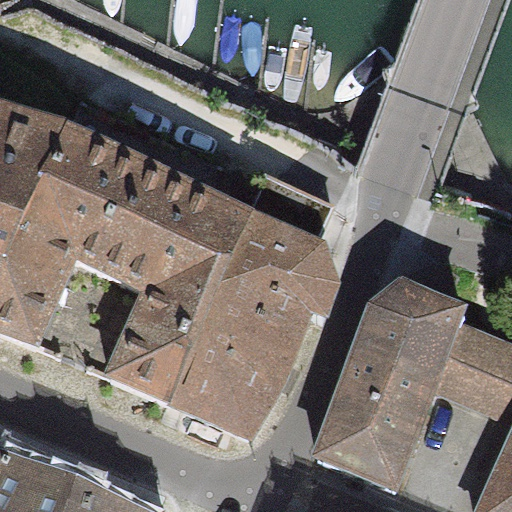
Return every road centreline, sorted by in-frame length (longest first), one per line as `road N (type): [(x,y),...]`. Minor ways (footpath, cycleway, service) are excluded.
road 1 (track): [(385,208),(104,65),(0,25)]
road 2 (tertiary): [(385,208),(286,459),(250,495)]
road 3 (tertiary): [(250,495),(0,396)]
road 4 (tertiary): [(462,0),(385,208)]
road 5 (residential): [(511,251),(385,208)]
